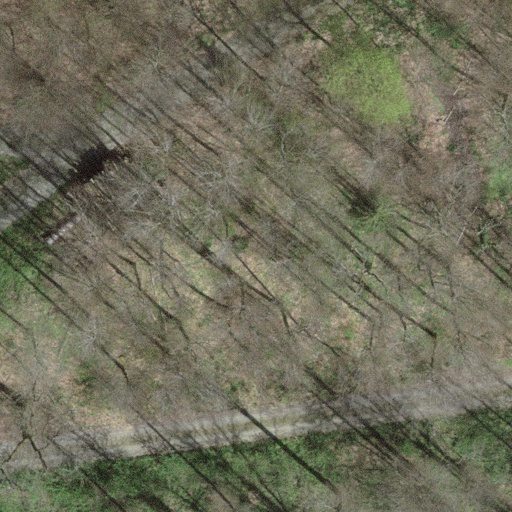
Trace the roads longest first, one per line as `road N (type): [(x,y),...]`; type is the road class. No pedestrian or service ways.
road 1 (track): [(0,460),(511,400)]
road 2 (track): [(0,196),(88,139),(362,0)]
